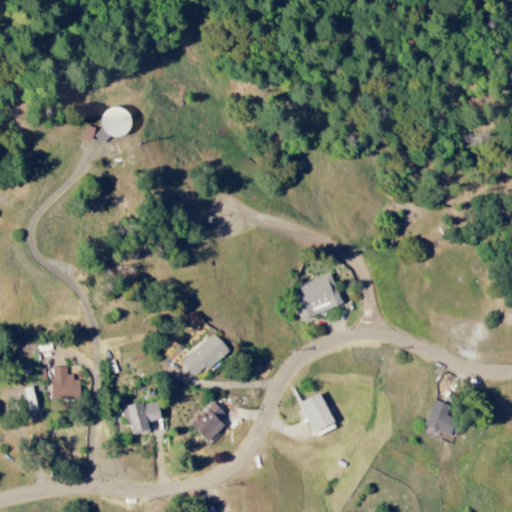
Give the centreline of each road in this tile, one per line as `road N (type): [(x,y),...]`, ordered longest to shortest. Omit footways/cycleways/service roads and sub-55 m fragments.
road 1 (residential): [(511,369),(454,360),(411,342),(352,339),(294,374),(263,439),(229,474),(168,490),(0,499)]
road 2 (residential): [(501,369),(462,320),(417,287),(329,241),(243,223)]
